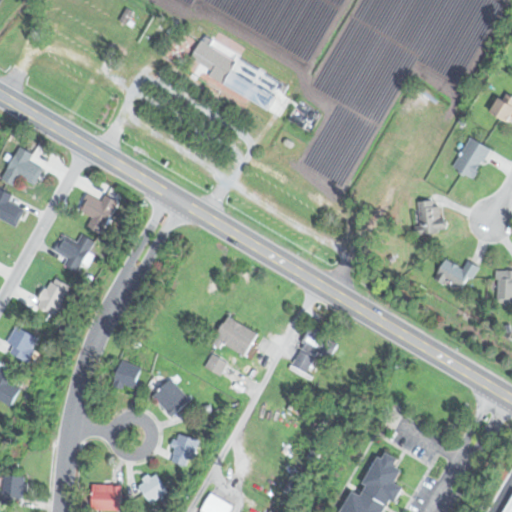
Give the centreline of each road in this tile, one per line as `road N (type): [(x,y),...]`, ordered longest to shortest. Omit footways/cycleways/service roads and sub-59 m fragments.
road 1 (secondary): [(0,96),(511,399)]
road 2 (residential): [(174,198),(97,330),(73,404),(59,511)]
road 3 (residential): [(91,150),(0,311)]
